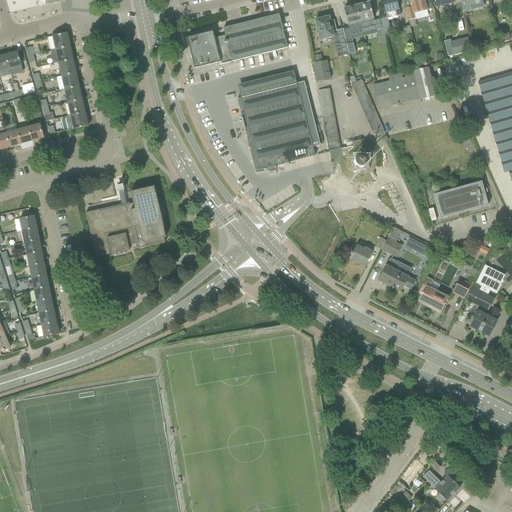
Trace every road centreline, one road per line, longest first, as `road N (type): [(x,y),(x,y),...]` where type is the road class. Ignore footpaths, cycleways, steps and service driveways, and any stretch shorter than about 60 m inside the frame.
road 1 (secondary): [(140,22),(176,154),(240,243)]
road 2 (secondary): [(255,233),(193,144),(151,20)]
road 3 (tertiary): [(0,385),(77,361),(160,315)]
road 4 (unclassified): [(84,164),(105,156),(108,131),(77,17)]
road 5 (residential): [(367,206),(437,242),(511,224)]
road 6 (residential): [(42,178),(71,322)]
